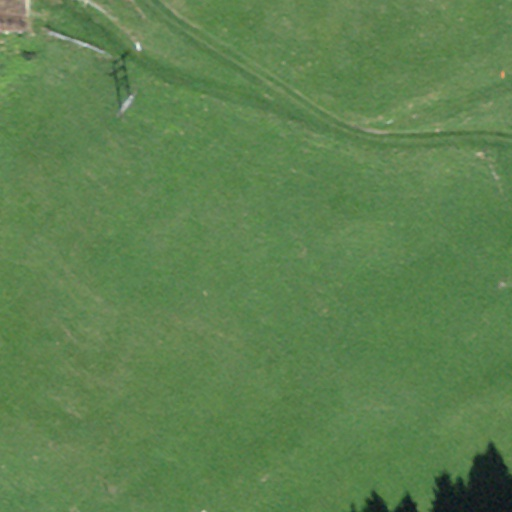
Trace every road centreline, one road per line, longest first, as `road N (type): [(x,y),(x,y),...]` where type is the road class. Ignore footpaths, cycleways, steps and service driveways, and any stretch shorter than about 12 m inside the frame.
road 1 (track): [(511,135),(359,134),(157,74),(106,32),(70,15)]
road 2 (track): [(316,121),(146,0)]
